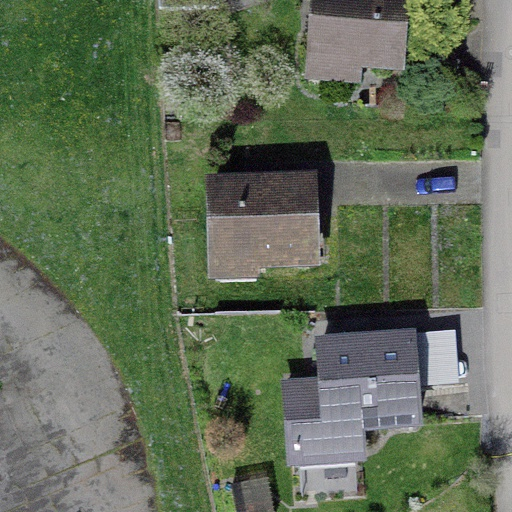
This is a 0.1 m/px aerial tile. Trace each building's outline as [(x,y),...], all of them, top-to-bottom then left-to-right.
[(155,0),(156,14),(215,12),(214,0),(155,0)] [(353,68),(396,71),(401,0),(312,0),(306,83),(352,87),(353,68)] [(309,266),(306,190),(209,193),(211,269),(309,266)] [(325,434),(411,427),(405,347),(373,349),(373,345),(342,347),(342,351),(319,353),(325,434)] [(283,508),(280,481),(243,485),(246,511),(267,511),(267,510),(283,508)]
